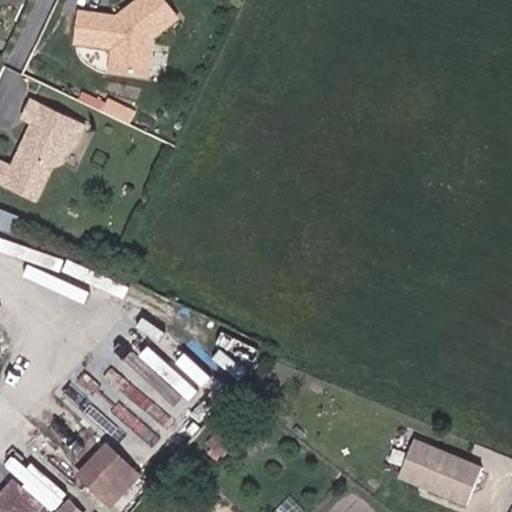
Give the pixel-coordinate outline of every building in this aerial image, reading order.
[(156,30),(181,10),(173,0),(135,0),(135,2),(130,6),(128,3),(120,9),(83,5),(79,35),(116,40),(113,63),(151,68),(156,30)] [(0,173),(41,192),(56,160),(66,156),(72,142),(69,132),(78,113),(36,94),(28,111),(38,116),(28,136),(32,137),(28,145),(25,143),(17,160),(7,156),(0,170),(0,173)] [(82,138),(91,119),(78,113),(69,132),(72,142),(82,138)] [(243,472),(258,455),(238,439),(224,456),(243,472)] [(480,466),(413,439),(398,476),(465,503),(480,466)] [(62,475),(82,498),(115,468),(95,446),(62,475)] [(126,481),(115,468),(82,498),(93,510),(126,481)] [(0,511),(15,511),(26,503),(1,474),(0,475),(0,511)]
